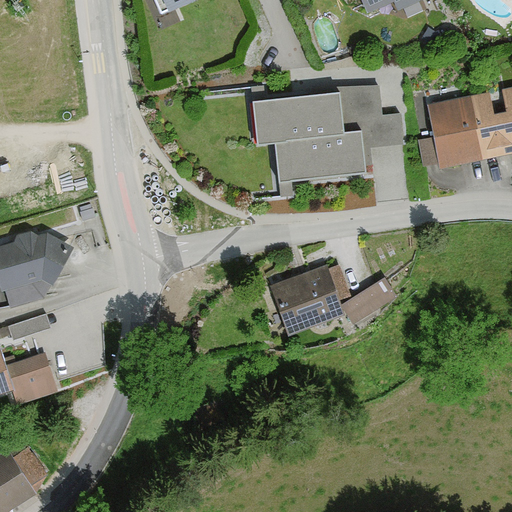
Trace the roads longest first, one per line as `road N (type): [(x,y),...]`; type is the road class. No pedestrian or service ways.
road 1 (residential): [(511,212),(443,206),(141,260)]
road 2 (unclassified): [(53,511),(107,440),(138,365),(146,305),(141,260)]
road 3 (unclassified): [(141,260),(120,180),(96,0)]
road 4 (residential): [(0,313),(141,260)]
